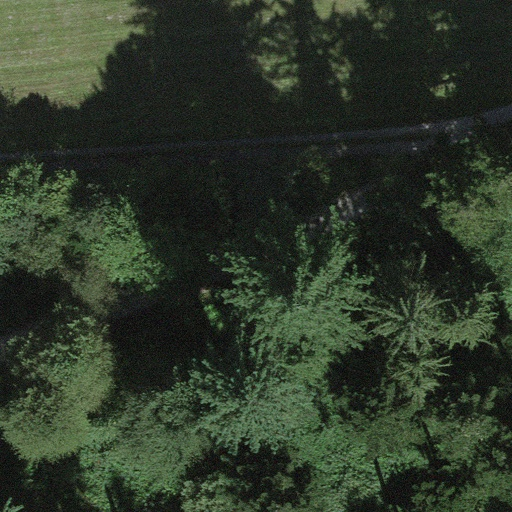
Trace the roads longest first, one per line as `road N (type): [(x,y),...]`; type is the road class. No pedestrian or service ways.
road 1 (track): [(0,354),(167,290),(511,127)]
road 2 (track): [(0,150),(338,134),(511,108)]
